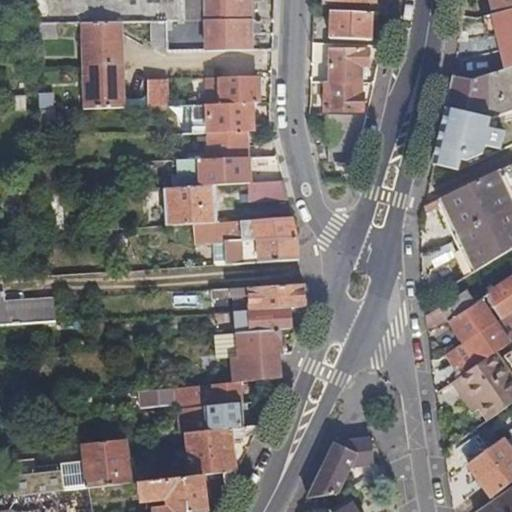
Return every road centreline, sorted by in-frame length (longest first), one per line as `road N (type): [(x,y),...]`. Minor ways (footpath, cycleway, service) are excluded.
road 1 (unclassified): [(307,201),(286,120),(290,0)]
road 2 (unclassified): [(364,325),(406,378),(429,511)]
road 3 (tertiary): [(333,308),(277,488)]
road 4 (tertiary): [(277,488),(364,325)]
road 5 (tertiary): [(386,250),(420,71)]
road 6 (tertiary): [(420,71),(358,233)]
